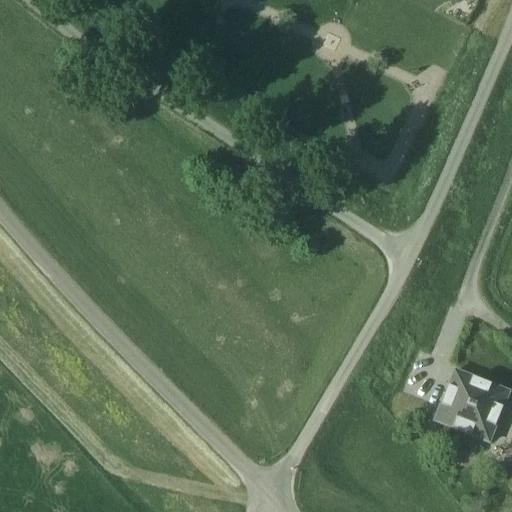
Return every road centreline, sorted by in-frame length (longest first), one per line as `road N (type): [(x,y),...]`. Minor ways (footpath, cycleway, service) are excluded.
road 1 (unclassified): [(413,257),(36,0)]
road 2 (unclassified): [(274,500),(92,312),(0,203)]
road 3 (unclassified): [(274,500),(413,257)]
road 4 (unknown): [(511,170),(475,279),(406,410)]
road 5 (unclassified): [(413,257),(511,23)]
